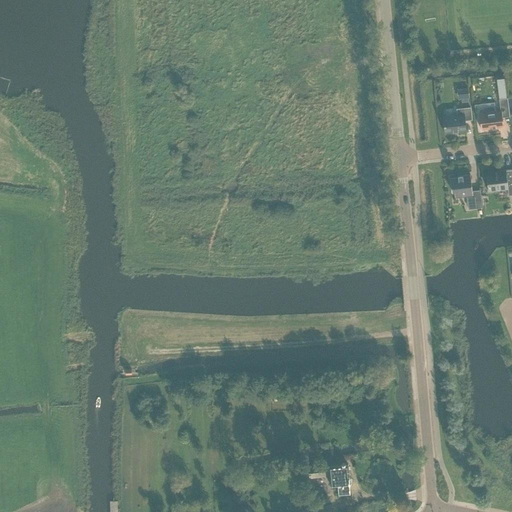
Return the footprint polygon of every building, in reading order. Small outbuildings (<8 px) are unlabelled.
[(506,90),(505,79),(497,80),(498,91),(506,90)] [(458,99),(469,98),(468,88),(457,89),(458,99)] [(479,113),(481,130),(503,127),(502,118),(510,117),(507,98),(507,99),(499,100),(501,111),(479,113)] [(457,109),(457,115),(443,117),(445,134),(466,132),(465,120),(472,120),(470,107),(457,109)] [(508,196),(511,195),(511,169),(486,173),(488,191),(507,189),(508,196)] [(472,191),(470,175),(458,176),(458,177),(450,178),(451,188),(454,188),(455,197),(467,196),(468,209),(482,207),(480,187),(479,187),(479,190),(472,191)] [(369,413),(370,399),(359,398),(358,413),(369,413)] [(349,485),(351,482),(351,479),(349,477),(348,464),(346,465),(346,464),(341,464),(341,465),(329,466),(325,466),(309,468),(310,478),(319,477),(319,475),(326,474),(325,471),(329,470),(331,486),(337,486),(338,495),(350,494),(349,485)] [(480,502),(481,491),(471,490),(469,501),(480,502)]
